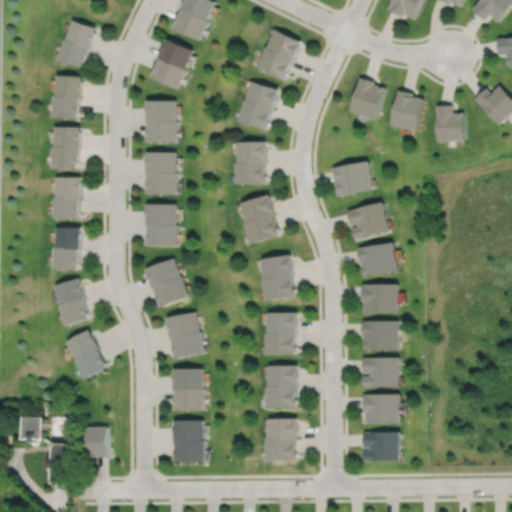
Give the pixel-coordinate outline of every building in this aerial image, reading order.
[(217,0),(186,0),(183,6),(185,7),(176,26),(203,39),(212,20),(211,19),(220,1),(217,0)] [(391,0),(388,8),(402,15),(403,12),(414,17),(422,0),(391,0)] [(511,0),(480,0),(473,8),(486,19),(491,13),(499,20),(511,4),(511,0)] [(73,19),(67,38),(65,38),(58,58),(82,66),(83,62),(85,62),(90,47),(91,48),(97,31),(95,30),(96,27),(73,19)] [(277,28),(269,47),(267,46),(258,65),(286,79),(289,72),(288,71),(294,59),(295,60),(304,41),(277,28)] [(511,36),(499,37),(500,54),(507,53),(508,64),(511,63),(511,36)] [(169,37),(160,56),(161,57),(153,76),(181,88),(190,69),(188,68),(196,49),(169,37)] [(57,74),(56,95),(54,94),(53,116),(78,118),(78,113),(80,113),(80,98),(82,98),(83,80),(82,80),(82,76),(57,74)] [(360,76),(350,111),(377,119),(386,87),(374,84),(375,81),(360,76)] [(252,80),(246,100),(245,100),(239,120),(269,129),(271,122),(270,121),(273,109),(275,109),(281,89),(252,80)] [(476,99),(501,124),(511,113),(511,95),(501,85),(493,92),(488,87),(476,99)] [(399,89),(391,125),(418,131),(425,98),(413,96),(414,92),(399,89)] [(148,100),(148,121),(149,121),(149,142),(180,142),(180,120),(179,120),(179,100),(148,100)] [(438,105),(438,141),(466,140),(465,112),(454,112),(454,105),(438,105)] [(55,126),(55,146),(54,146),(54,169),(78,169),(78,164),(80,164),(80,148),(81,148),(82,131),(80,131),(80,126),(55,126)] [(238,141),(238,162),(237,162),(237,183),(268,183),(268,175),(267,176),(266,162),(268,162),(267,141),(238,141)] [(148,151),(147,173),(149,173),(149,194),(179,194),(180,172),(178,172),(179,152),(148,151)] [(333,168),(338,196),(373,189),(367,161),(333,168)] [(56,177),(56,197),(55,197),(55,219),(79,219),(79,198),(81,198),(81,177),(56,177)] [(242,203),(248,223),(247,224),(253,244),(283,235),(280,228),(279,228),(275,215),(277,215),(270,194),(242,203)] [(348,210),(352,226),(358,224),(359,226),(353,228),(355,238),(389,230),(382,202),(348,210)] [(148,203),(147,225),(149,225),(149,246),(179,246),(179,224),(178,224),(178,204),(148,203)] [(56,227),(56,248),(54,247),(54,270),(79,270),(79,249),(80,249),(81,227),(56,227)] [(358,247),(361,263),(362,263),(364,276),(397,271),(393,242),(358,247)] [(263,259),(266,280),(265,280),(268,301),(299,296),(297,289),(296,289),(294,276),(296,276),(292,254),(263,259)] [(146,268),(154,289),(155,289),(162,308),(191,297),(183,277),(182,277),(175,257),(146,268)] [(55,286),(62,305),(60,306),(67,327),(90,319),(84,300),(86,299),(79,278),(55,286)] [(362,284),(363,301),(364,301),(364,313),(398,313),(398,284),(362,284)] [(167,318),(172,340),(173,340),(177,359),(207,353),(203,332),(201,332),(197,312),(167,318)] [(269,312),(269,334),(267,334),(268,356),(299,355),(299,348),(297,348),(297,335),(298,335),(298,312),(269,312)] [(363,321),(363,337),(364,337),(364,351),(398,350),(398,321),(363,321)] [(67,342),(77,360),(76,361),(86,380),(108,368),(99,351),(100,350),(89,330),(67,342)] [(363,358),(364,374),(370,374),(370,377),(364,377),(364,388),(399,388),(399,358),(363,358)] [(269,365),(270,387),(268,387),(268,409),(299,409),(299,401),(298,401),(298,388),(299,388),(299,365),(269,365)] [(175,368),(175,392),(177,392),(177,412),(207,412),(207,390),(206,390),(205,368),(175,368)] [(364,394),(364,411),(365,411),(365,424),(399,424),(399,394),(364,394)] [(23,414),(22,436),(26,436),(26,439),(39,439),(39,437),(44,437),(44,414),(23,414)] [(269,419),(270,441),(268,441),(268,463),(299,462),(299,454),(298,454),(298,442),(300,441),(299,418),(269,419)] [(176,420),(176,444),(178,444),(178,464),(208,464),(208,442),(206,442),(206,420),(176,420)] [(87,424),(88,454),(109,454),(109,424),(87,424)] [(364,432),(364,449),(371,449),(371,451),(365,451),(365,462),(400,462),(400,432),(364,432)] [(54,440),(54,455),(49,455),(49,465),(53,465),(53,480),(70,480),(70,475),(74,475),(74,466),(70,466),(70,440),(54,440)]
